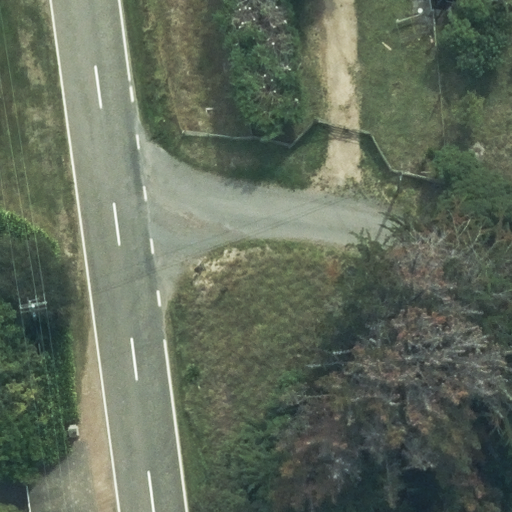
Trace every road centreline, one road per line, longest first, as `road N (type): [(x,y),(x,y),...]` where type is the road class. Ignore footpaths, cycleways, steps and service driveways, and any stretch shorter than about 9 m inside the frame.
road 1 (unclassified): [(115,187),(350,226),(511,271)]
road 2 (unclassified): [(115,187),(158,511)]
road 3 (unclassified): [(88,0),(115,187)]
